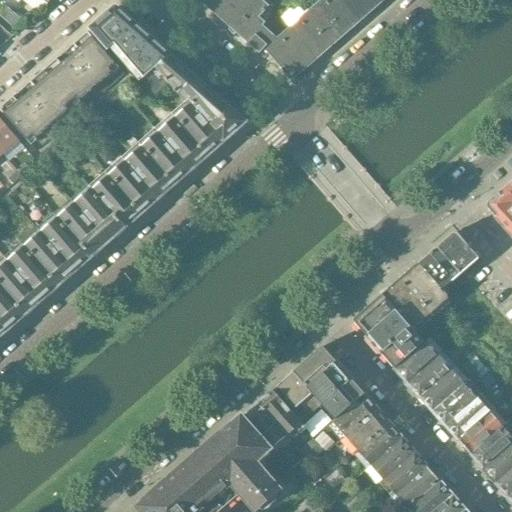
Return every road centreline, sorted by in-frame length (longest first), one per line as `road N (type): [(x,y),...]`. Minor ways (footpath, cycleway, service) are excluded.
road 1 (residential): [(294,122),(0,380)]
road 2 (residential): [(93,511),(317,315)]
road 3 (residential): [(493,511),(317,315)]
road 4 (residential): [(294,122),(151,0)]
road 5 (residential): [(431,0),(294,122)]
road 6 (residential): [(400,243),(294,122)]
